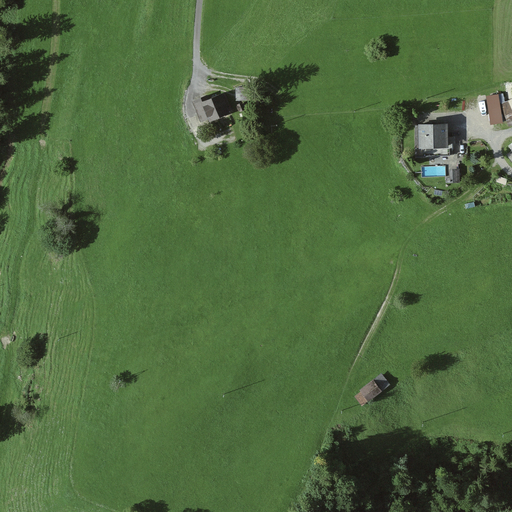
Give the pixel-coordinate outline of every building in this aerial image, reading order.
[(499,93),(491,94),(494,122),(511,121),(511,92),(511,93),(509,82),(499,83),(499,93)] [(254,87),(240,87),(240,101),(254,101),(254,87)] [(212,95),(198,101),(207,122),(217,118),(218,121),(236,113),(228,95),(214,101),(212,95)] [(448,127),(418,127),(418,151),(449,151),(448,127)] [(446,160),(423,161),(424,172),(446,170),(446,160)] [(451,162),(450,176),(462,176),(462,163),(451,162)] [(391,375),(365,395),(374,406),(400,386),(391,375)]
